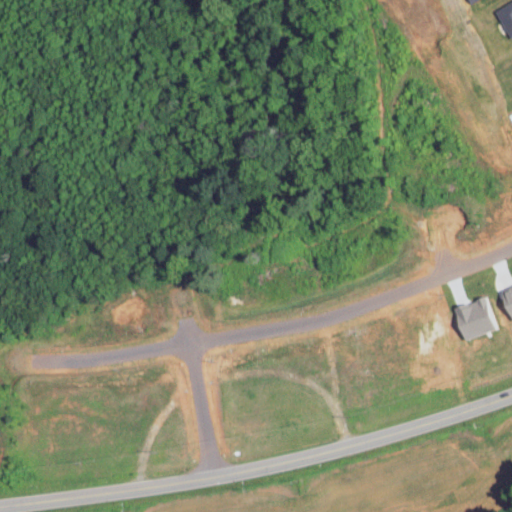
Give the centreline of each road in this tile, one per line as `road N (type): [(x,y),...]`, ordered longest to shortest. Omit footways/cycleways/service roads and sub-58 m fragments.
road 1 (secondary): [(0,505),(312,455),(511,393)]
road 2 (residential): [(511,251),(382,310),(315,328),(27,367)]
road 3 (residential): [(189,348),(214,476)]
